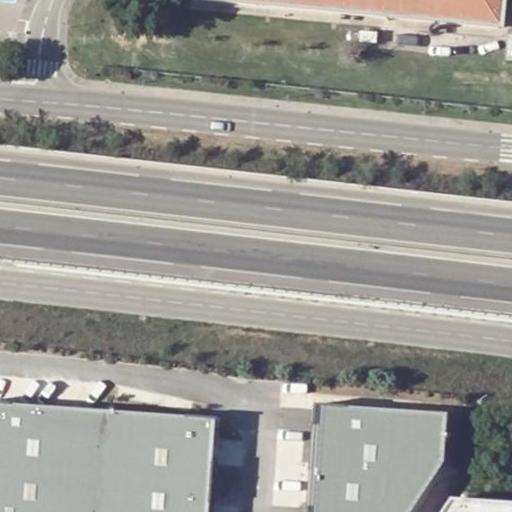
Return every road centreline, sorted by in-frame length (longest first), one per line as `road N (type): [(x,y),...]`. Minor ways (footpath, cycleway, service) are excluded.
road 1 (trunk): [(0,226),(511,285)]
road 2 (trunk): [(511,235),(0,178)]
road 3 (tertiary): [(511,336),(0,282)]
road 4 (tertiary): [(511,148),(40,96)]
